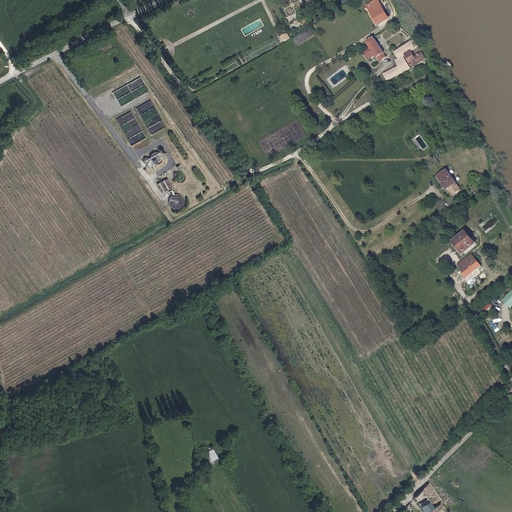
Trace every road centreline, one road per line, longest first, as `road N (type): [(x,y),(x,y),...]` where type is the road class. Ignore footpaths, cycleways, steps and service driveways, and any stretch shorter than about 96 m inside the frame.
road 1 (unknown): [(301,149),(362,234),(432,193)]
road 2 (unclassified): [(161,0),(0,82)]
road 3 (unclassified): [(391,511),(511,389)]
road 4 (unknown): [(61,51),(136,155)]
